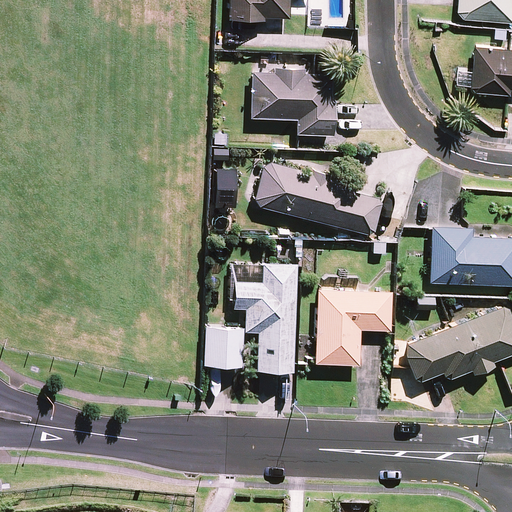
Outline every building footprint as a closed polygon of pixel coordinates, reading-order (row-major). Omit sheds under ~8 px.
[(234,0),(233,18),(269,19),(269,16),(293,17),(293,0),(234,0)] [(465,19),(511,22),(511,0),(460,0),(459,12),(465,19)] [(470,42),(456,41),(455,66),(469,67),(470,42)] [(511,49),(477,47),(473,87),(477,92),(511,95),(511,49)] [(279,71),(256,70),(254,117),(301,119),(300,133),(338,135),(339,97),(335,97),(336,74),(309,73),(309,67),(279,66),(279,71)] [(259,198),(264,205),(372,233),(379,229),(385,202),(382,196),(359,190),(360,188),(357,182),(336,176),(337,173),(315,167),(314,171),(276,161),(267,165),(259,198)] [(231,169),(212,168),(211,203),(230,204),(231,169)] [(436,228),(434,282),(511,284),(511,236),(476,235),(476,226),(474,226),(436,225),(436,228)] [(297,369),(301,263),(266,262),(266,281),(239,280),(238,308),(250,308),(249,331),(262,331),(261,368),(297,369)] [(321,288),(319,362),(363,364),(365,329),(395,330),(396,291),(321,288)] [(511,307),(505,305),(411,342),(410,355),(415,368),(419,377),(426,379),(447,371),(450,379),(476,369),(477,373),(499,364),(498,360),(504,358),(511,354),(511,307)] [(247,326),(209,324),(208,363),(246,364),(247,326)]
